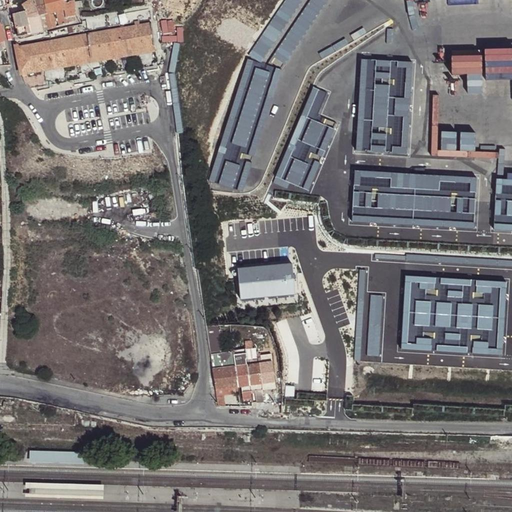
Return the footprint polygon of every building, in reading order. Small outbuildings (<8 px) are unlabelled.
[(44,0),(32,0),(34,5),(36,16),(41,15),(44,14),(47,14),(44,0)] [(44,0),(47,14),(53,12),(57,12),(65,10),(64,2),(63,0),(44,0)] [(74,0),(64,2),(65,10),(66,17),(75,16),(76,15),(74,0)] [(34,5),(24,8),(25,11),(27,18),(36,16),(34,5)] [(66,17),(65,10),(57,12),(60,25),(67,23),(66,17)] [(29,34),(27,18),(25,11),(13,14),(17,33),(18,36),(29,34)] [(48,32),(49,35),(50,39),(150,19),(150,13),(150,12),(82,25),(48,32)] [(45,30),(41,15),(36,16),(27,18),(29,34),(45,30)] [(56,28),(55,18),(45,20),(48,29),(56,28)] [(154,46),(151,23),(18,47),(23,70),(154,46)] [(4,32),(0,33),(0,45),(1,49),(2,61),(9,60),(4,32)] [(155,50),(154,46),(23,70),(24,74),(155,50)] [(318,48),(318,60),(348,59),(348,47),(318,48)] [(155,54),(155,50),(24,74),(24,77),(155,54)] [(389,210),(419,209),(418,168),(388,169),(389,210)] [(310,265),(254,268),(256,300),(312,296),(310,265)] [(253,269),(243,270),(246,300),(255,299),(253,269)] [(213,327),(215,353),(225,352),(224,326),(213,327)] [(253,340),(246,341),(247,349),(254,348),(253,340)] [(311,366),(317,366),(317,349),(314,349),(314,343),(298,344),(298,351),(296,351),(297,374),(311,373),(311,366)] [(246,349),(235,351),(236,361),(247,359),(246,349)] [(257,349),(247,350),(248,359),(258,358),(257,349)] [(234,364),(232,351),(212,354),(214,367),(234,364)] [(262,384),(275,382),(273,363),(268,363),(260,365),(262,384)] [(251,385),(262,384),(260,365),(248,366),(251,385)] [(238,387),(251,385),(248,366),(236,367),(238,387)] [(216,389),(238,387),(236,367),(230,367),(214,369),(214,375),(216,389)] [(460,406),(460,376),(444,376),(444,369),(426,369),(426,406),(460,406)] [(256,393),(263,392),(262,384),(251,385),(251,390),(251,393),(256,393)] [(223,397),(238,395),(238,387),(216,389),(217,395),(223,395),(223,397)] [(29,462),(61,463),(61,453),(29,453),(29,462)] [(61,453),(61,463),(83,464),(84,454),(61,453)] [(67,485),(27,483),(26,497),(66,499),(67,485)] [(80,500),(81,485),(67,485),(66,499),(80,500)] [(105,486),(81,485),(80,500),(104,501),(105,486)]
